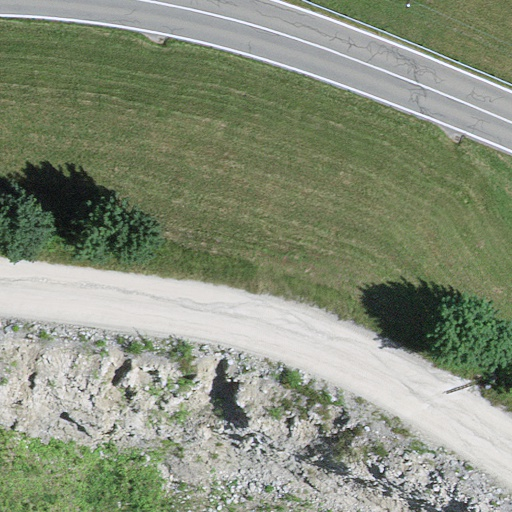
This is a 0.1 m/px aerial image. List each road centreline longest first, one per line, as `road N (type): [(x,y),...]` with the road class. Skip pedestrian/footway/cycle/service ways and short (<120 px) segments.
road 1 (unknown): [(0,271),(234,302),(313,325),(511,442)]
road 2 (tertiary): [(0,1),(82,7),(391,81),(511,128)]
